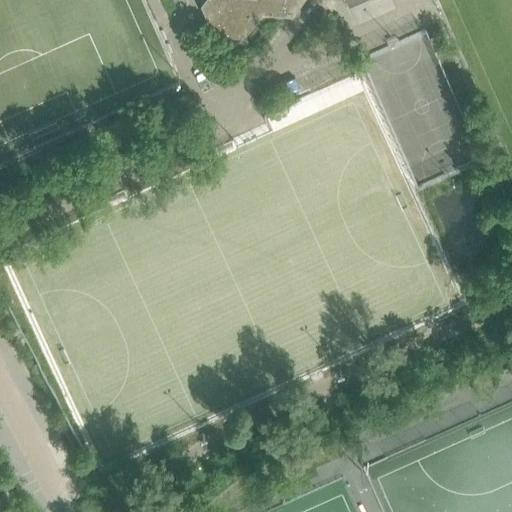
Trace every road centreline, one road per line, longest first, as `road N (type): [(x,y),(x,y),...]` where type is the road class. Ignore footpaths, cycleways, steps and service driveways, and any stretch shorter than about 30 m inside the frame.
road 1 (unclassified): [(119,511),(213,438),(511,302)]
road 2 (unclassified): [(67,511),(0,383)]
